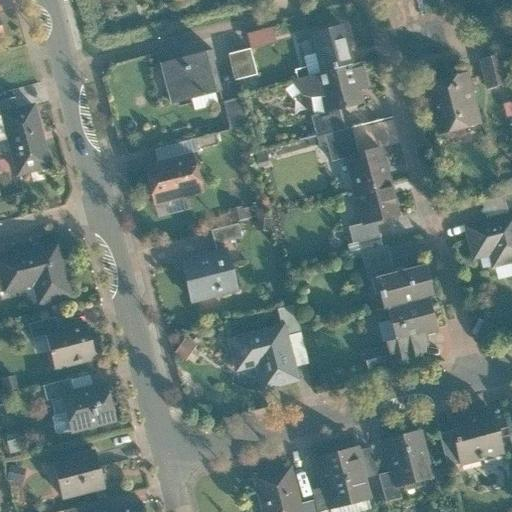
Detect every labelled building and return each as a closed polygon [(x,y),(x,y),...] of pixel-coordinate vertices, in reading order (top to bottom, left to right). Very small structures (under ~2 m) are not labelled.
[(248,32),(252,47),(277,40),(273,26),(248,32)] [(321,75),(355,67),(346,27),(312,35),(321,75)] [(252,50),(230,55),(237,81),(259,76),(252,50)] [(210,53),(163,65),(173,108),(221,96),(210,53)] [(511,83),(504,55),(482,60),(489,89),(511,83)] [(321,75),(293,82),(304,97),(314,99),(322,98),(327,115),(342,112),(367,106),(364,93),(371,91),(364,65),(355,67),(321,75)] [(483,126),(470,75),(427,86),(439,137),(483,126)] [(248,126),(240,98),(226,102),(233,130),(248,126)] [(0,113),(18,109),(16,99),(0,102),(0,118),(1,118),(0,113)] [(53,169),(36,105),(18,109),(0,113),(1,118),(16,179),(53,169)] [(347,131),(342,112),(327,115),(314,119),(319,138),(326,136),(347,131)] [(347,131),(326,136),(333,162),(347,158),(360,155),(353,129),(347,131)] [(214,134),(196,139),(199,149),(217,144),(214,134)] [(383,149),(360,155),(347,158),(356,193),(392,184),(383,149)] [(196,155),(147,168),(157,207),(206,194),(196,155)] [(392,184),(356,193),(365,225),(366,228),(379,225),(402,219),(392,184)] [(511,215),(510,216),(465,227),(474,263),(491,258),(494,270),(511,265),(511,215)] [(366,228),(365,225),(351,228),(356,244),(360,243),(363,254),(385,249),(379,225),(366,228)] [(212,232),(218,253),(229,250),(226,243),(243,238),(240,226),(212,232)] [(55,239),(0,252),(0,290),(29,284),(33,302),(68,293),(55,239)] [(385,249),(363,254),(370,282),(383,279),(396,276),(390,248),(385,249)] [(218,253),(183,262),(194,307),(241,295),(229,250),(218,253)] [(431,267),(396,276),(383,279),(390,312),(435,301),(439,301),(431,267)] [(435,301),(390,312),(398,343),(390,345),(395,368),(425,360),(434,346),(433,339),(443,336),(435,301)] [(280,311),(283,326),(287,325),(291,337),(303,334),(296,308),(280,311)] [(41,329),(55,326),(52,315),(25,321),(29,334),(41,332),(41,329)] [(93,356),(84,319),(55,326),(41,329),(41,332),(50,367),(93,356)] [(291,337),(287,325),(283,326),(228,340),(237,375),(256,370),(262,394),(302,383),(291,337)] [(57,389),(69,386),(67,376),(40,382),(43,396),(58,393),(57,389)] [(112,417),(102,378),(69,386),(57,389),(58,393),(67,430),(112,417)] [(491,406),(448,415),(450,425),(458,457),(459,463),(502,452),(491,406)] [(420,425),(379,435),(387,469),(391,485),(396,484),(433,475),(420,425)] [(458,457),(450,425),(436,429),(444,459),(458,457)] [(356,443),(310,453),(319,484),(326,507),(370,495),(356,443)] [(102,484),(93,447),(48,459),(57,496),(102,484)] [(289,463),(250,473),(260,511),(301,511),(298,500),(289,463)] [(391,485),(387,469),(377,471),(384,499),(399,495),(396,484),(391,485)] [(309,487),(311,497),(314,510),(326,507),(319,484),(309,487)] [(311,497),(298,500),(301,511),(314,511),(314,510),(311,497)] [(102,511),(106,511),(102,499),(63,510),(63,511),(102,511)] [(141,511),(140,503),(106,511),(102,511),(141,511)]
